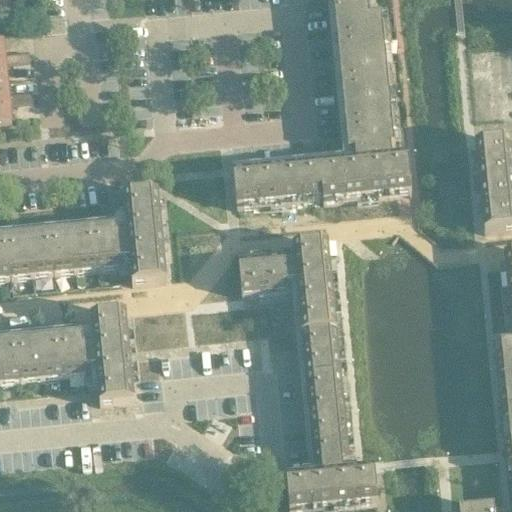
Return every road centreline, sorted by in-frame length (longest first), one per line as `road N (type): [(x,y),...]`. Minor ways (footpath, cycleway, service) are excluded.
road 1 (residential): [(176,427),(238,469),(274,465),(263,385),(175,394)]
road 2 (residential): [(239,137),(310,129),(299,21),(229,28)]
road 3 (residential): [(229,28),(159,35),(170,144)]
road 4 (residential): [(0,183),(138,170),(170,144)]
road 5 (residential): [(0,445),(176,427)]
